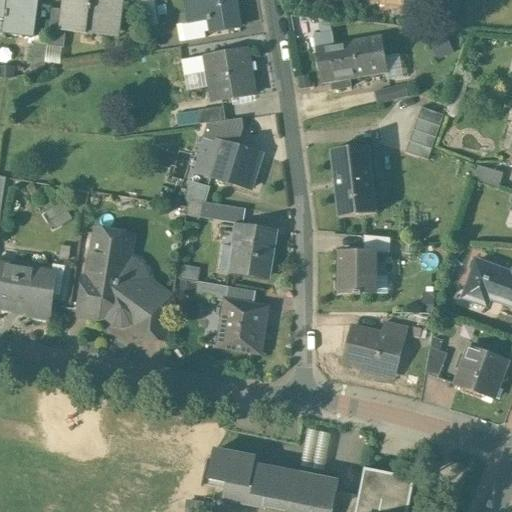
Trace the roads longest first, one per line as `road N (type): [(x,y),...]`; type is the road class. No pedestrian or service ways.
road 1 (residential): [(307,396),(302,200),(271,0)]
road 2 (residential): [(307,396),(0,349)]
road 3 (residential): [(511,451),(307,396)]
